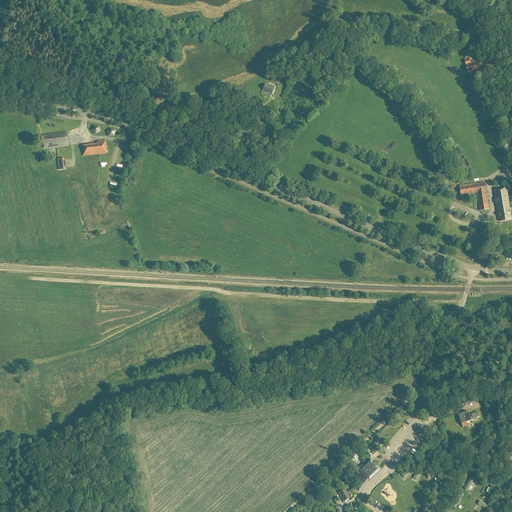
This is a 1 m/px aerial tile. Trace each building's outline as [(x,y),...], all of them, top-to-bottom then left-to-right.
[(464,61),(465,66),(467,73),(479,69),(477,63),(472,65),(471,63),(469,64),(468,60),(464,61)] [(263,90),(272,94),(275,87),(266,84),(263,90)] [(66,131),(43,135),(44,148),(68,144),(66,131)] [(81,146),(83,157),(107,153),(105,140),(96,142),(96,143),(81,146)] [(57,159),(58,170),(66,169),(65,158),(57,159)] [(468,184),(470,194),(478,192),(481,210),(489,209),(484,183),(476,184),(476,183),(468,184)] [(470,194),(468,184),(460,186),(462,195),(470,194)] [(494,190),(498,211),(510,209),(506,188),(494,190)] [(511,219),(510,209),(498,211),(498,213),(499,213),(500,221),(511,219)] [(471,421),(468,411),(458,414),(463,428),(463,427),(467,425),(468,426),(467,422),(471,421)] [(383,443),(379,439),(372,446),(375,450),(383,443)] [(361,470),(369,478),(379,469),(371,461),(361,470)] [(493,497),(498,489),(494,487),(490,495),(493,497)] [(350,498),(346,489),(339,492),(344,501),(350,498)]
